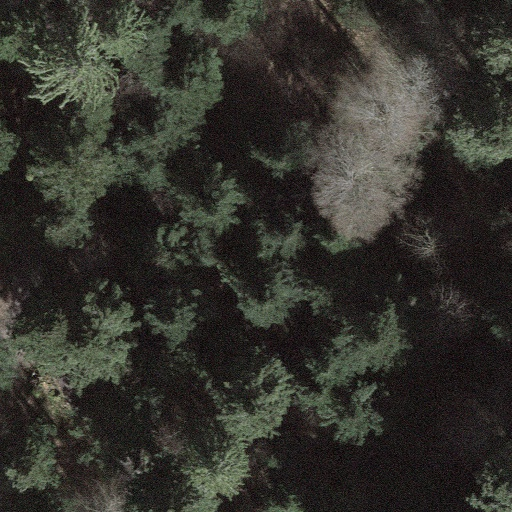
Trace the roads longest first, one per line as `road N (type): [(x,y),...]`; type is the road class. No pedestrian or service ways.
road 1 (track): [(67,367),(457,456),(511,453)]
road 2 (track): [(44,323),(32,163),(51,0)]
road 3 (track): [(168,511),(44,323)]
